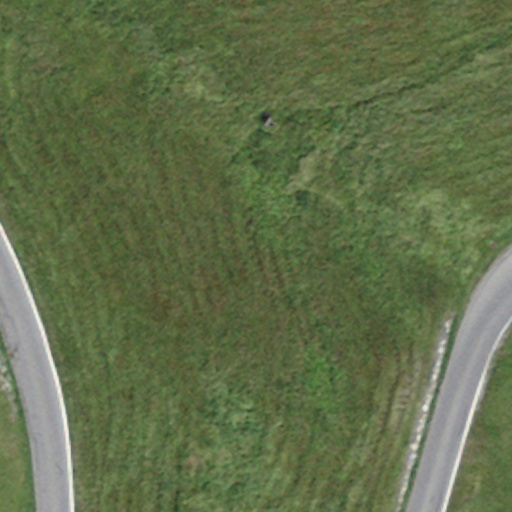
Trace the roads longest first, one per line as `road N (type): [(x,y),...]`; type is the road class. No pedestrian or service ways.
road 1 (tertiary): [(511,277),(486,310),(422,511)]
road 2 (tertiary): [(53,511),(27,337),(0,274)]
